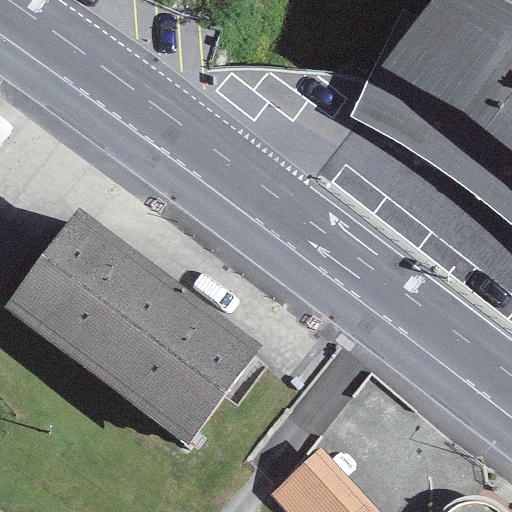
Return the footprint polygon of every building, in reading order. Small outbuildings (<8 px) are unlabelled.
[(511,2),(508,0),(431,0),(377,65),(420,90),(465,113),(511,150),(511,2)] [(420,90),(377,65),(368,79),(351,117),(400,144),(438,168),(474,194),(505,219),(511,225),(511,150),(465,113),(420,90)] [(264,346),(80,208),(4,308),(188,446),(225,397),(264,346)] [(39,243),(0,214),(0,285),(5,289),(39,243)] [(380,511),(322,449),(271,495),(286,511),(380,511)] [(509,511),(498,503),(485,497),(472,496),(460,498),(451,503),(442,510),(436,506),(431,511),(509,511)]
